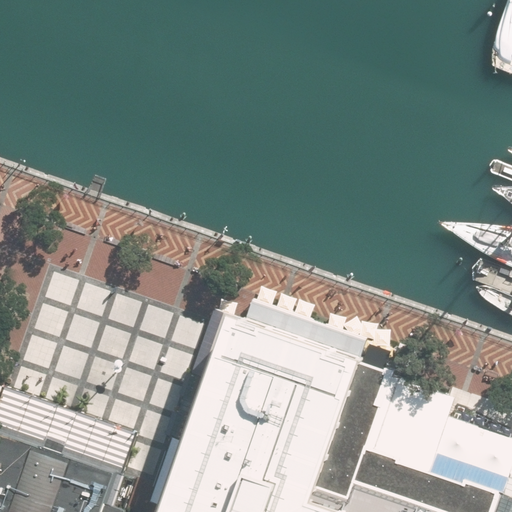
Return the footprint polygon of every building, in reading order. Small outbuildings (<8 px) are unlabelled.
[(210,320),(42,256),(0,373),(0,421),(156,478),(210,320)] [(366,348),(371,336),(256,296),(252,309),(366,348)] [(171,511),(240,314),(218,306),(152,499),(161,502),(157,511),(171,511)] [(384,511),(326,492),(370,365),(374,350),(366,348),(252,309),(243,306),(240,314),(171,511),(384,511)] [(369,444),(394,373),(370,365),(326,492),(384,511),(494,511),(502,489),(369,444)] [(506,491),(511,473),(511,434),(404,398),(410,379),(394,373),(369,444),(502,489),(506,491)] [(0,428),(0,511),(126,511),(128,509),(108,502),(119,470),(40,443),(0,428)] [(511,511),(511,473),(506,491),(502,489),(494,511),(511,511)]
